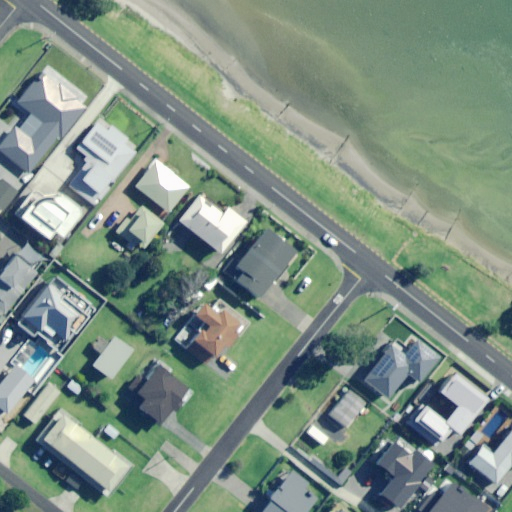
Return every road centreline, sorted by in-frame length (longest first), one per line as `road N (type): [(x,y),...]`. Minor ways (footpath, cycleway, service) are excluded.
road 1 (tertiary): [(32,0),(369,264)]
road 2 (residential): [(173,511),(369,264)]
road 3 (tertiary): [(369,264),(511,376)]
